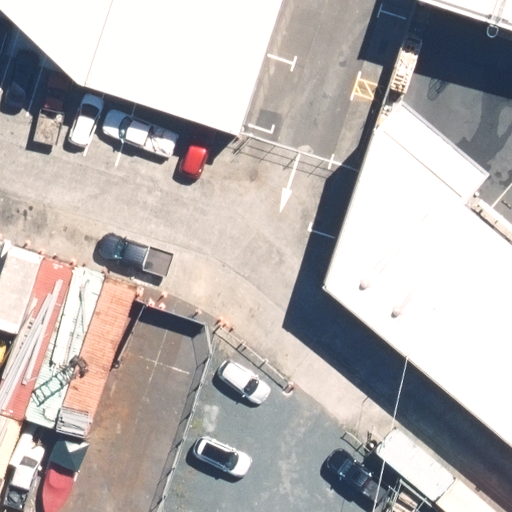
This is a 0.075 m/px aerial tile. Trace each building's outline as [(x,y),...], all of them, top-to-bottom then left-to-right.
[(16,0),(93,79),(257,132),(299,0),(16,0)] [(511,0),(486,0),(511,8),(511,0)] [(511,221),(399,126),(347,280),(511,419),(511,221)] [(40,249),(27,284),(175,338),(187,303),(40,249)] [(167,511),(230,322),(197,311),(130,511),(167,511)]
